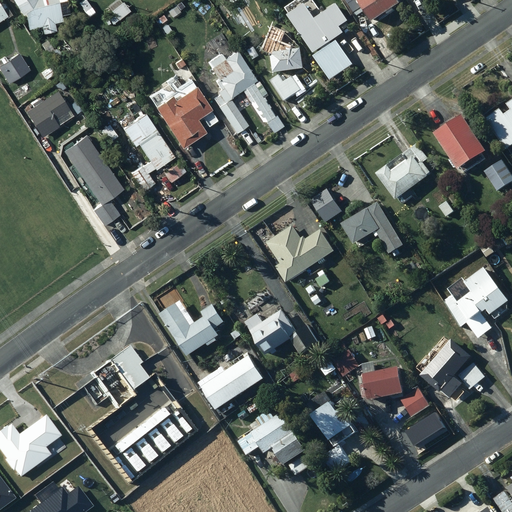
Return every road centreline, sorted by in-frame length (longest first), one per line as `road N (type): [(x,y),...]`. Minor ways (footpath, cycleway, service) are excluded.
road 1 (residential): [(0,363),(511,11)]
road 2 (residential): [(385,511),(511,428)]
